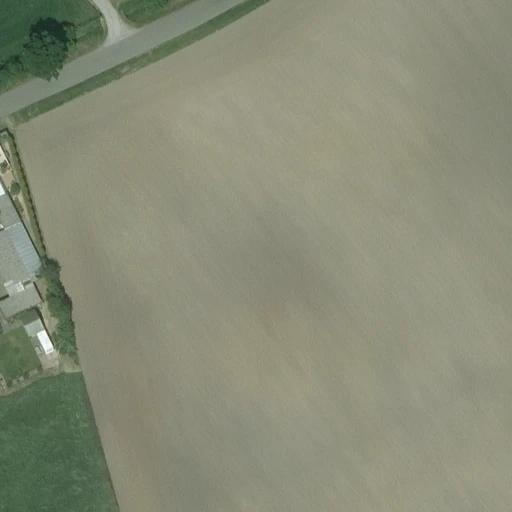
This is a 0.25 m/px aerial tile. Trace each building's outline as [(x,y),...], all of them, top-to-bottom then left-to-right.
[(3,145),(0,146),(0,167),(11,162),(3,145)] [(7,199),(0,202),(0,223),(5,234),(21,227),(7,199)] [(21,227),(5,234),(7,238),(16,256),(30,249),(31,248),(21,227)] [(7,238),(0,240),(0,279),(7,293),(29,282),(43,275),(30,249),(16,256),(7,238)] [(34,291),(29,282),(7,293),(12,302),(34,291)] [(12,302),(0,307),(0,311),(6,324),(42,306),(34,291),(12,302)] [(41,312),(24,321),(34,340),(51,331),(41,312)]
